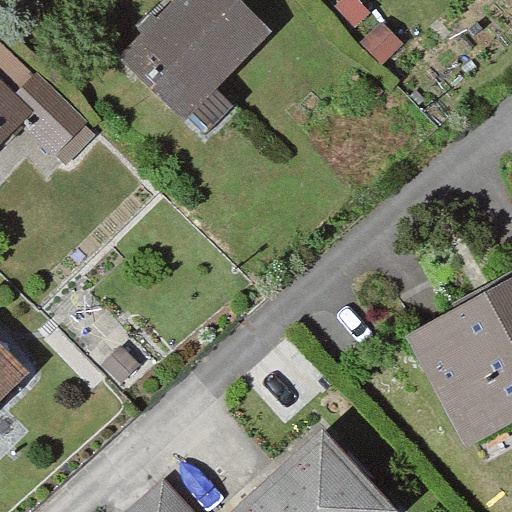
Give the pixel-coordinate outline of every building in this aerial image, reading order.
[(285,5),(279,0),(164,0),(133,35),(202,96),(285,5)] [(0,157),(42,115),(0,73),(0,157)] [(511,421),(511,280),(409,340),(470,446),(511,421)] [(0,401),(23,380),(0,355),(0,401)] [(236,511),(184,511),(162,489),(138,511),(397,511),(400,510),(320,430),(236,511)]
